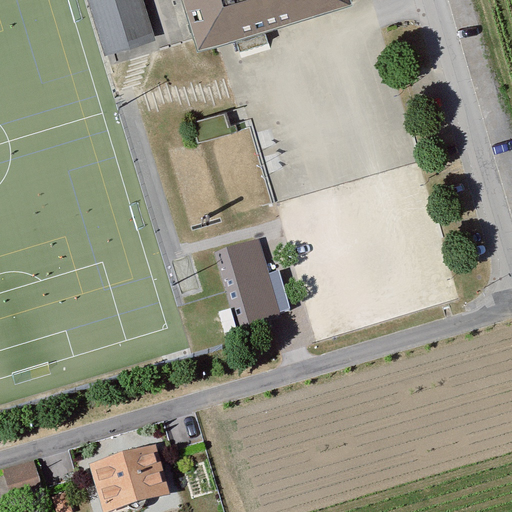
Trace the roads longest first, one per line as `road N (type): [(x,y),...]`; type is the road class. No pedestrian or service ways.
road 1 (residential): [(0,463),(511,308)]
road 2 (residential): [(436,0),(511,246)]
road 3 (unknown): [(437,3),(292,43)]
